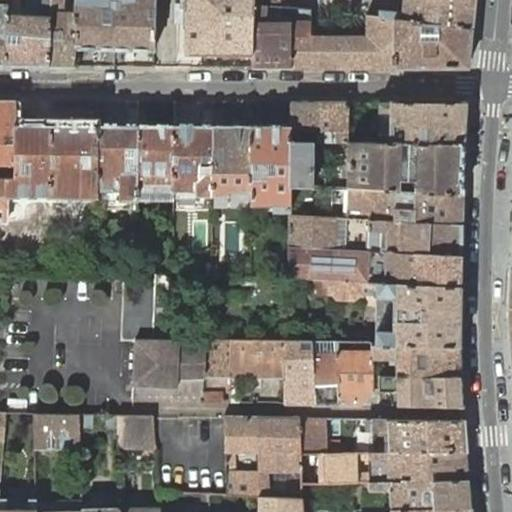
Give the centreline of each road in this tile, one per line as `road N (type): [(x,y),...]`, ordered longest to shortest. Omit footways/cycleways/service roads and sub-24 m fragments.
road 1 (tertiary): [(0,81),(493,84)]
road 2 (residential): [(496,511),(485,334),(493,84)]
